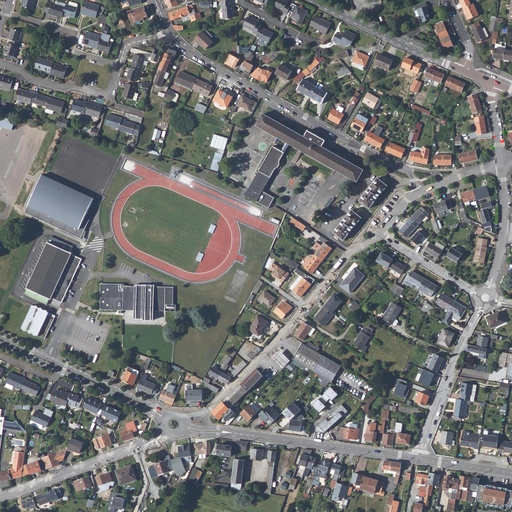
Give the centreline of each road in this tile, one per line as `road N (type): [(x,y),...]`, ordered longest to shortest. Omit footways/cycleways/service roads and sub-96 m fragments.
road 1 (residential): [(169,32),(187,52),(406,171),(419,192)]
road 2 (residential): [(204,413),(346,256),(379,233)]
road 3 (tertiary): [(168,415),(0,336)]
road 4 (tertiary): [(416,459),(233,433)]
road 5 (residential): [(163,432),(0,499)]
road 6 (residential): [(416,459),(481,303)]
road 7 (tertiary): [(462,70),(310,0)]
road 8 (residential): [(0,63),(62,88),(107,95),(117,65)]
road 9 (residential): [(3,13),(71,34),(69,49),(117,65)]
